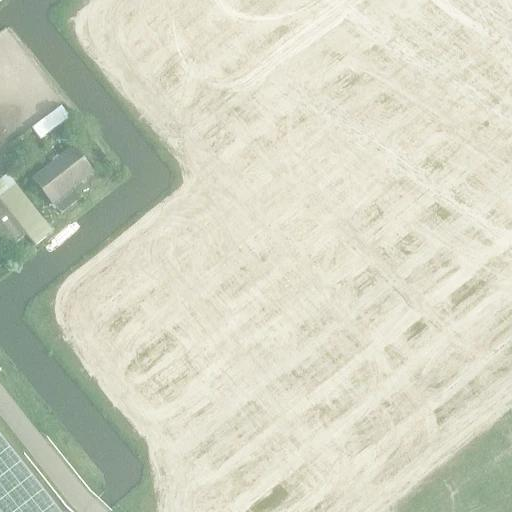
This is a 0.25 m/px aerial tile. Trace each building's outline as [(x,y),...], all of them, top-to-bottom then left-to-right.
[(511,0),(87,0),(70,15),(208,186),(277,129),(468,365),(511,328),(511,0)] [(60,108),(31,130),(40,140),(69,119),(60,108)] [(208,186),(49,315),(163,456),(158,460),(200,511),(342,511),(320,484),(468,365),(277,129),(208,186)] [(70,188),(91,172),(72,149),(32,181),(51,204),(52,203),(60,213),(78,198),(70,188)] [(0,243),(8,253),(26,238),(0,205),(0,243)] [(55,511),(0,441),(0,511),(55,511)]
